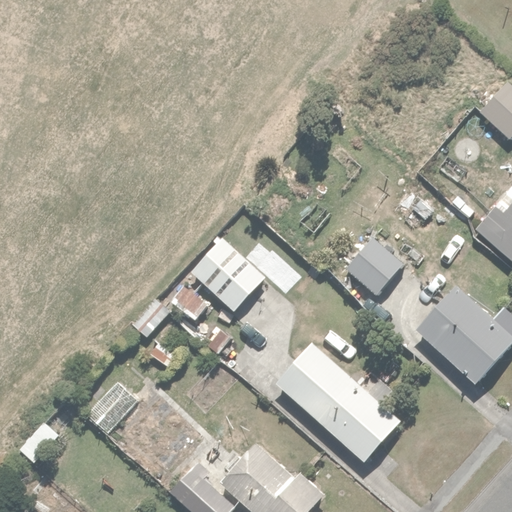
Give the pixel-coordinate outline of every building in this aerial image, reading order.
[(511,81),(508,78),(481,108),(511,135),(511,133),(511,81)] [(511,189),(478,226),(511,257),(511,189)] [(226,232),(193,267),(234,306),(267,271),(226,232)] [(372,233),(347,262),(376,288),(401,259),(372,233)] [(454,279),(415,324),(483,382),(511,347),(511,310),(504,304),(495,314),(454,279)] [(211,300),(182,281),(169,300),(199,319),(211,300)] [(174,308),(158,295),(135,324),(151,337),(174,308)] [(314,333),(275,377),(362,456),(401,413),(314,333)] [(121,377),(90,412),(112,432),(144,397),(121,377)] [(62,434),(46,420),(19,450),(35,465),(62,434)] [(297,471),(256,438),(243,454),(236,448),(222,465),(228,470),(220,480),(259,511),(316,511),(312,508),(328,489),(301,466),(297,471)] [(195,511),(232,511),(240,503),(193,464),(171,491),(195,511)]
